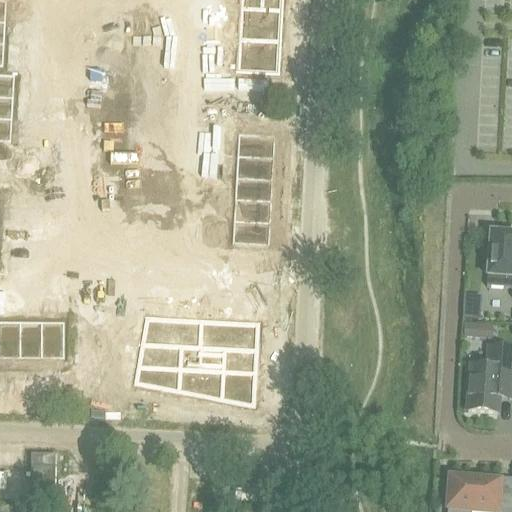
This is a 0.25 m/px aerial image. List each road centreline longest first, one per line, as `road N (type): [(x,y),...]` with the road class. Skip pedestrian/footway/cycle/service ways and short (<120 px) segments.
road 1 (residential): [(511,193),(458,194),(446,418),(453,441),(511,444)]
road 2 (residential): [(158,262),(78,262),(95,161),(89,0)]
road 3 (unclassified): [(300,447),(0,432)]
road 4 (residential): [(136,0),(173,4),(158,262)]
road 5 (unclassified): [(309,260),(323,0)]
road 6 (unclassified): [(300,447),(309,260)]
road 7 (residential): [(309,260),(158,262)]
